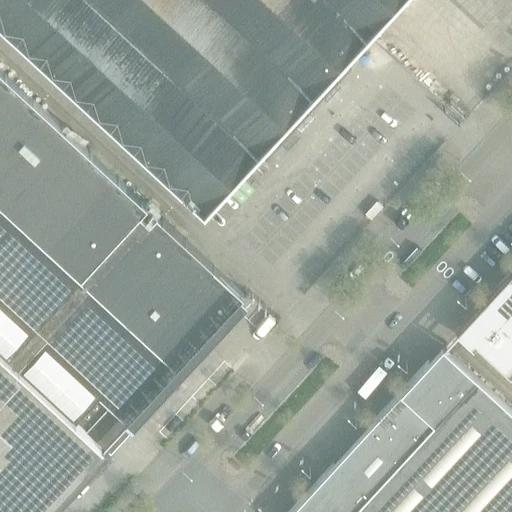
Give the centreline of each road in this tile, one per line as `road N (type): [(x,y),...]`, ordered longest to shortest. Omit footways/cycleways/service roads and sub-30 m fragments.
road 1 (unclassified): [(511,121),(187,477)]
road 2 (unclassified): [(229,511),(511,198)]
